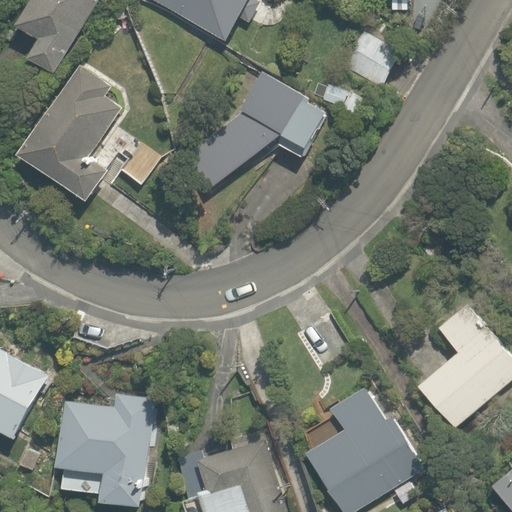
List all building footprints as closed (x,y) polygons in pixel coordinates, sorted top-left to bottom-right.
[(35,57),(61,72),(102,0),(106,0),(111,3),(112,0),(36,0),(23,24),(46,38),(35,57)] [(144,0),(236,54),(241,46),(279,65),(303,17),(269,0),(144,0)] [(404,52),(355,30),(339,66),(388,88),(404,52)] [(24,153),(92,199),(113,168),(94,156),(127,108),(108,95),(115,86),(84,65),(24,153)] [(310,99),(264,74),(247,116),(188,167),(222,201),(295,144),(322,158),(341,123),(344,125),(360,97),(323,76),(310,99)] [(428,390),(466,434),(511,394),(511,348),(475,307),(447,331),(468,354),(428,390)] [(0,425),(20,436),(53,375),(44,370),(0,346),(0,425)] [(108,499),(147,504),(159,397),(121,392),(119,405),(69,399),(62,465),(111,471),(108,499)] [(313,464),(349,511),(373,511),(430,468),(373,395),(343,418),(354,432),(313,464)] [(292,511),(273,444),(210,462),(219,493),(188,502),(190,511),(292,511)] [(511,490),(503,499),(511,508),(511,490)]
